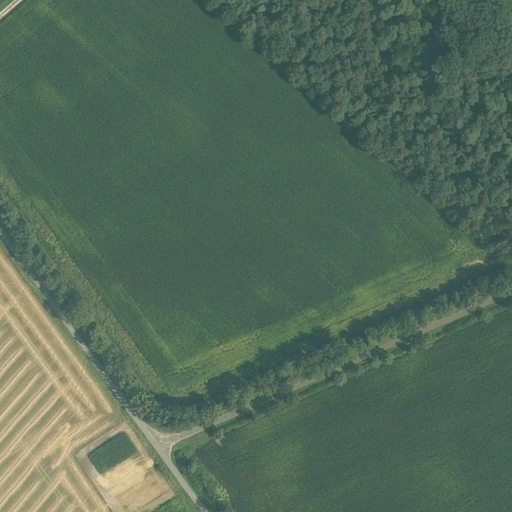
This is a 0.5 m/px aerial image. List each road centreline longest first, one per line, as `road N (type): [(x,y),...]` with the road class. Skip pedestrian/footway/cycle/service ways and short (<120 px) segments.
road 1 (unclassified): [(511,292),(160,446)]
road 2 (unclassified): [(160,446),(0,230)]
